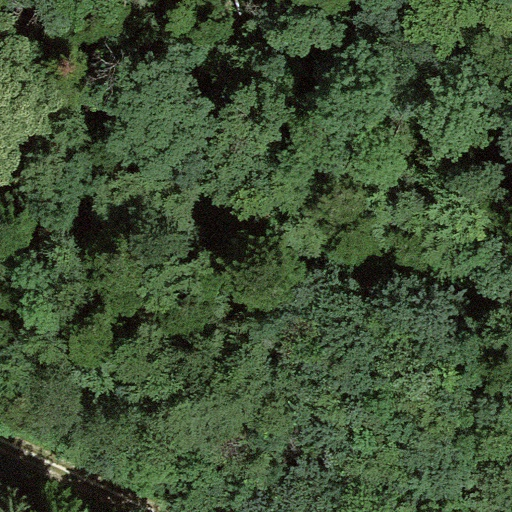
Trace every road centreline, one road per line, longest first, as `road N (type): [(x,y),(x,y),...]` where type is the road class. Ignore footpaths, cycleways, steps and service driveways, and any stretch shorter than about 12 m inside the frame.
road 1 (track): [(0,198),(141,213),(511,284)]
road 2 (track): [(146,511),(0,449)]
